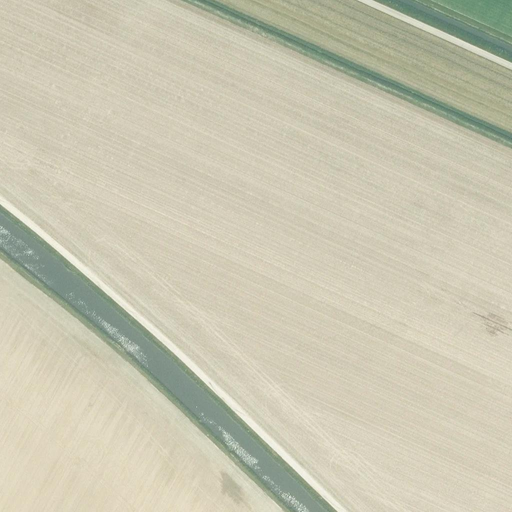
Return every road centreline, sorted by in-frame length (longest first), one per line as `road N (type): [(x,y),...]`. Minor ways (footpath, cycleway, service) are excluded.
road 1 (track): [(342,511),(217,389),(0,200)]
road 2 (track): [(511,124),(234,0)]
road 3 (track): [(511,66),(363,0)]
